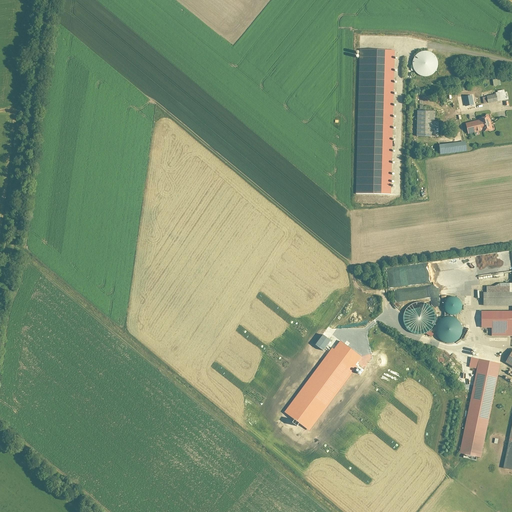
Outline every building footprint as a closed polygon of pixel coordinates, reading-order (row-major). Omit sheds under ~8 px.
[(361,51),(357,195),(392,196),(396,52),(361,51)] [(420,54),(415,57),(411,62),(410,68),(411,72),(415,78),(421,81),(427,81),(432,78),(436,72),(437,66),(436,61),(432,56),(426,54),(420,54)] [(481,94),(482,102),(503,100),(502,92),(481,94)] [(458,103),(459,110),(474,109),(473,95),(466,96),(467,102),(458,103)] [(427,109),(419,109),(420,134),(435,134),(434,121),(428,121),(427,109)] [(464,122),(465,132),(491,128),(489,112),(477,114),(478,120),(464,122)] [(441,142),(441,150),(464,149),(464,140),(441,142)] [(511,290),(511,269),(495,270),(496,277),(481,277),(476,280),(469,280),(469,286),(465,287),(465,300),(493,299),(493,305),(464,306),(464,321),(473,321),(473,331),(511,329),(511,290)] [(444,311),(447,315),(452,316),(459,314),(462,309),(461,303),(458,299),(452,297),(447,298),(444,302),(443,308),(444,311)] [(446,318),(441,321),(437,326),(436,332),(437,336),(441,342),(447,345),(453,345),(458,342),(463,336),(464,330),(462,325),(458,320),(452,318),(446,318)] [(410,332),(424,334),(424,330),(426,330),(426,328),(423,327),(422,330),(414,329),(414,325),(416,325),(416,322),(413,322),(413,320),(411,320),(411,322),(406,322),(406,329),(410,329),(410,332)] [(461,454),(483,458),(500,364),(472,358),(470,368),(476,369),(461,454)]
